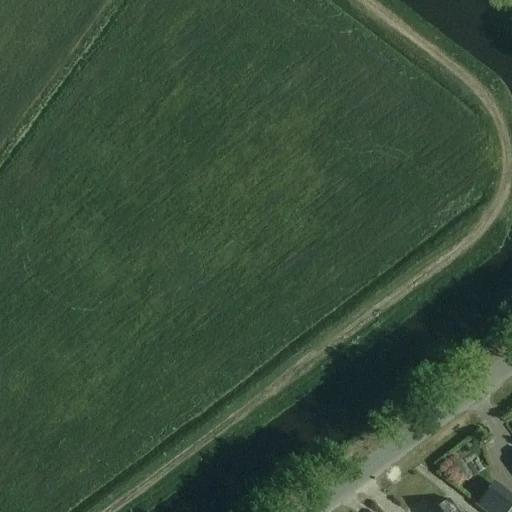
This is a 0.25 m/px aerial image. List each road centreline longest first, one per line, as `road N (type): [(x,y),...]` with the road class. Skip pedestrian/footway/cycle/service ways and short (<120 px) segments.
road 1 (track): [(357,0),(488,104),(508,144),(498,215),(472,244),(116,511)]
road 2 (tertiary): [(307,511),(511,363)]
